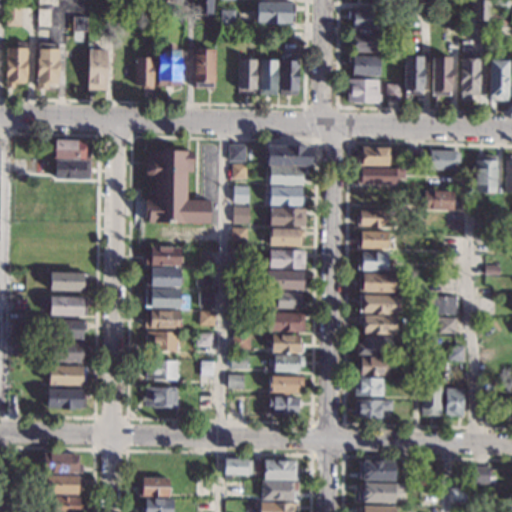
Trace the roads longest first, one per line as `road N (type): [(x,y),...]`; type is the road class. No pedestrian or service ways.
road 1 (residential): [(325,511),(330,141),(321,106),(322,0)]
road 2 (residential): [(511,129),(0,116)]
road 3 (residential): [(511,443),(0,434)]
road 4 (residential): [(110,511),(116,119)]
